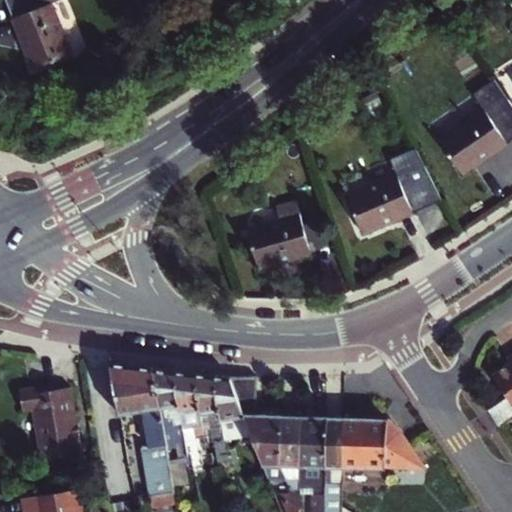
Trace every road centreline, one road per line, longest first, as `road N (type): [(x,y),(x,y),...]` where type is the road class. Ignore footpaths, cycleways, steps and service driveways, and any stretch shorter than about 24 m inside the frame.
road 1 (secondary): [(348,0),(168,132),(2,215)]
road 2 (secondary): [(159,175),(289,80),(375,0)]
road 3 (tertiary): [(0,285),(39,305),(114,323),(229,330)]
road 4 (tertiary): [(183,318),(123,302),(35,248)]
road 5 (tertiary): [(183,318),(160,299),(141,261),(140,220),(159,175)]
road 6 (tertiary): [(229,330),(320,334),(386,314)]
road 7 (tertiary): [(386,314),(511,239)]
road 8 (secondary): [(35,248),(159,175)]
road 9 (residential): [(440,402),(475,337),(511,308)]
